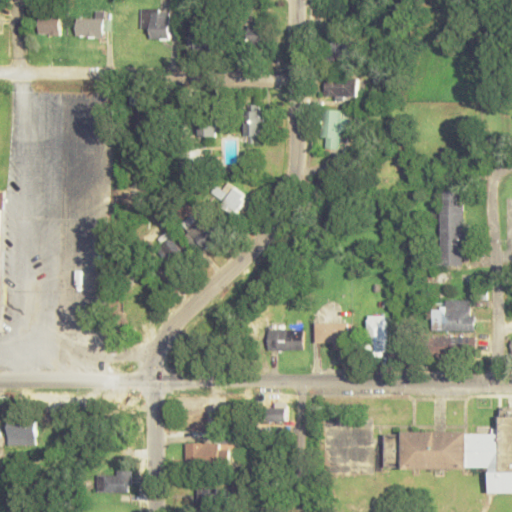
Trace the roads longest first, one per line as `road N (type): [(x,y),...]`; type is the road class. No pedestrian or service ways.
road 1 (tertiary): [(511,382),(0,382)]
road 2 (tertiary): [(153,511),(156,354),(175,323),(278,224),(295,166),(296,79)]
road 3 (residential): [(0,72),(296,79)]
road 4 (residential): [(489,383),(498,319),(490,194),(496,174)]
road 5 (residential): [(298,511),(300,381)]
